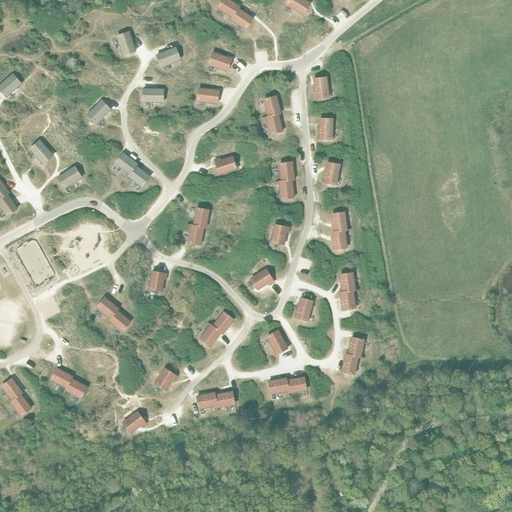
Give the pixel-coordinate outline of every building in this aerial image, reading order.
[(232,18),(238,9),(239,7),(228,0),(222,0),(217,8),(232,18)] [(303,0),(288,0),(286,5),(303,15),(310,4),(303,0)] [(253,19),(238,9),(232,18),(231,20),(245,29),(253,19)] [(129,32),(117,36),(123,55),(135,51),(129,32)] [(175,48),(157,55),(161,67),(180,60),(175,48)] [(212,53),(208,65),(227,71),(231,59),(212,53)] [(13,75),(0,85),(0,90),(6,97),(21,84),(13,75)] [(326,78),(313,79),(316,99),(329,98),(326,78)] [(143,89),(143,102),(163,103),(163,90),(143,89)] [(198,89),(197,101),(216,104),(218,91),(198,89)] [(276,97),(263,100),(268,117),(278,114),(280,114),(276,97)] [(101,101),(87,115),(96,124),(110,110),(101,101)] [(268,117),(265,118),(270,135),(282,131),(278,114),(268,117)] [(319,119),(319,139),(332,139),(332,119),(319,119)] [(40,141),(30,149),(43,164),(53,156),(40,141)] [(129,174),(136,166),(137,164),(128,157),(123,154),(115,164),(129,174)] [(220,159),(214,161),(219,175),(236,170),(232,157),(220,161),(220,159)] [(292,163),(279,164),(281,182),(291,181),(294,180),(292,163)] [(327,163),(324,183),(336,185),(339,165),(327,163)] [(150,177),(136,166),(129,174),(128,176),(142,187),(150,177)] [(68,171),(57,178),(64,189),(81,178),(74,167),(68,171)] [(0,198),(7,194),(9,193),(0,180),(0,198)] [(281,182),(278,182),(280,200),(293,198),(291,181),(281,182)] [(7,194),(0,198),(0,207),(6,216),(17,209),(7,194)] [(193,226),(203,227),(206,228),(209,210),(196,208),(193,226)] [(334,232),(344,231),(347,230),(344,213),(331,215),(334,232)] [(203,227),(193,226),(191,225),(188,243),(200,245),(203,227)] [(274,225),(271,243),(284,245),(286,233),(288,233),(289,228),(274,225)] [(344,231),(334,232),(331,232),(334,250),(347,248),(344,231)] [(265,270),(251,279),(257,290),(268,283),(269,285),(273,282),(265,270)] [(152,272),(149,289),(161,291),(163,279),(166,280),(166,274),(152,272)] [(352,273),(339,275),(342,293),(352,291),(355,291),(352,273)] [(342,293),(340,293),(342,311),(355,309),(352,291),(342,293)] [(110,319),(117,311),(118,309),(105,298),(96,308),(110,319)] [(300,298),(295,318),(307,321),(312,302),(300,298)] [(117,311),(110,319),(108,321),(122,332),(130,322),(117,311)] [(223,312),(212,326),(221,333),(223,334),(233,320),(223,312)] [(221,333),(212,326),(210,325),(200,339),(210,347),(221,333)] [(278,331),(267,337),(276,355),(287,349),(278,331)] [(348,355),(358,357),(360,358),(364,340),(351,338),(349,350),(348,355)] [(354,374),(358,357),(348,355),(345,354),(342,372),(354,374)] [(66,388),(71,379),(72,377),(57,369),(51,380),(66,388)] [(164,369),(155,383),(166,390),(172,380),(174,381),(177,377),(164,369)] [(303,377),(286,381),(288,391),(289,393),(306,390),(303,377)] [(12,401),(20,394),(22,393),(12,379),(1,387),(12,401)] [(87,387),(71,379),(66,388),(65,390),(81,399),(87,387)] [(285,379),(268,382),(271,394),(288,391),(286,381),(285,379)] [(232,392),(214,395),(216,406),(217,408),(234,404),(232,392)] [(214,393),(197,397),(199,409),(216,406),(214,395),(214,393)] [(31,409),(20,394),(12,401),(10,402),(21,416),(31,409)] [(137,412),(123,423),(131,433),(140,426),(142,427),(146,424),(137,412)]
